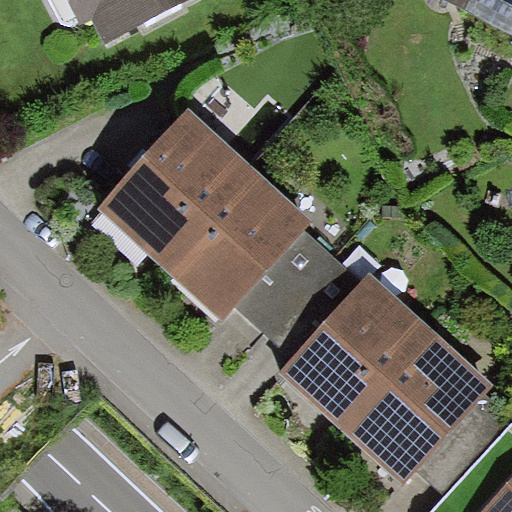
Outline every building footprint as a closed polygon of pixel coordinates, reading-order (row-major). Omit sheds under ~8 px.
[(204,0),(69,0),(83,27),(91,23),(104,50),(204,0)] [(511,0),(418,0),(418,2),(511,42),(511,0)] [(189,109),(100,209),(221,316),(235,301),(303,225),(310,216),(189,109)] [(363,278),(303,225),(235,301),(295,354),(363,278)] [(295,354),(281,370),(404,479),(415,466),(483,390),(491,381),(368,272),(363,278),(295,354)] [(511,419),(511,414),(483,390),(415,466),(447,493),(511,419)] [(511,511),(511,419),(447,493),(429,511),(511,511)]
